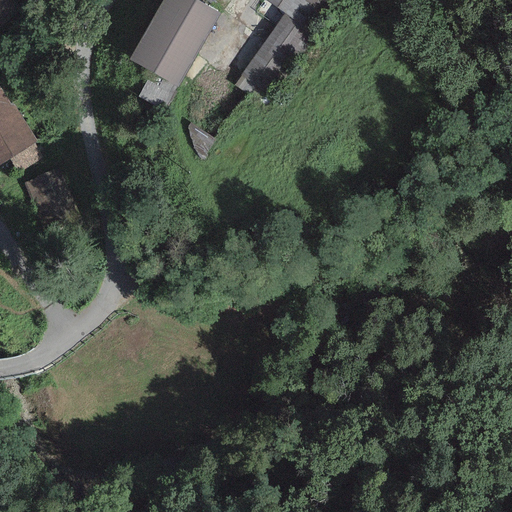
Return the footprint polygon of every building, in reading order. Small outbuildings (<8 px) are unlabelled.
[(13,0),(0,0),(0,17),(16,3),(13,0)] [(222,17),(191,0),(170,0),(136,59),(182,86),(222,17)] [(341,0),(265,0),(286,14),(317,36),(341,0)] [(267,108),(317,36),(286,14),(236,87),(267,108)] [(144,104),(171,111),(177,89),(149,82),(144,104)] [(0,87),(0,156),(30,139),(0,87)] [(48,164),(22,179),(41,213),(67,198),(48,164)]
